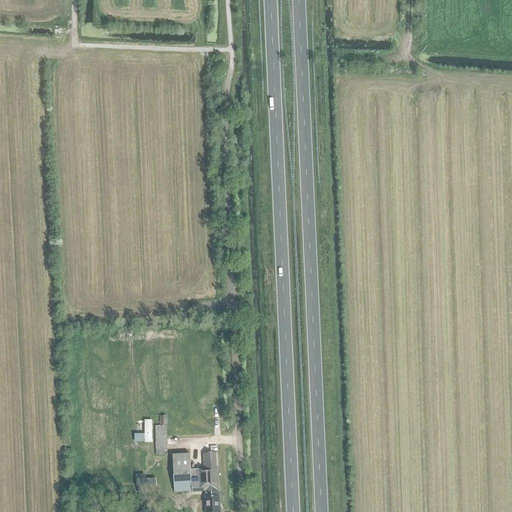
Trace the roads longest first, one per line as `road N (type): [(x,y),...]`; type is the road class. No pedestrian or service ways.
road 1 (trunk): [(321,511),(298,0)]
road 2 (trunk): [(270,0),(292,511)]
road 3 (unclassified): [(242,511),(226,167),(230,49)]
road 4 (track): [(339,62),(396,62),(412,44),(412,0)]
